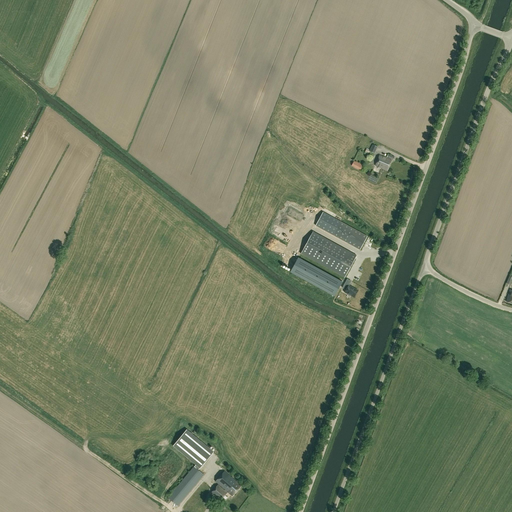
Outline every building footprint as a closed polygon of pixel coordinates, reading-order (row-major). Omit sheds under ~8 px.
[(391,160),(379,155),(375,165),(381,168),(387,171),(391,160)] [(354,160),(351,166),(360,170),(363,165),(354,160)] [(360,250),(367,237),(321,211),(313,225),(360,250)] [(301,254),(345,278),(357,256),(313,232),(301,254)] [(298,258),(290,272),(334,296),(342,282),(298,258)] [(347,279),(342,288),(346,290),(345,293),(354,298),(358,291),(349,286),(351,282),(347,279)] [(187,429),(173,446),(196,465),(194,466),(198,470),(200,468),(214,452),(187,429)] [(219,471),(227,466),(225,463),(217,468),(219,471)] [(204,474),(198,470),(194,466),(168,497),(178,506),(204,474)] [(241,486),(224,471),(216,481),(225,489),(225,490),(218,484),(211,493),(220,501),(228,492),(232,496),(241,486)] [(205,496),(212,488),(208,484),(200,493),(205,496)]
